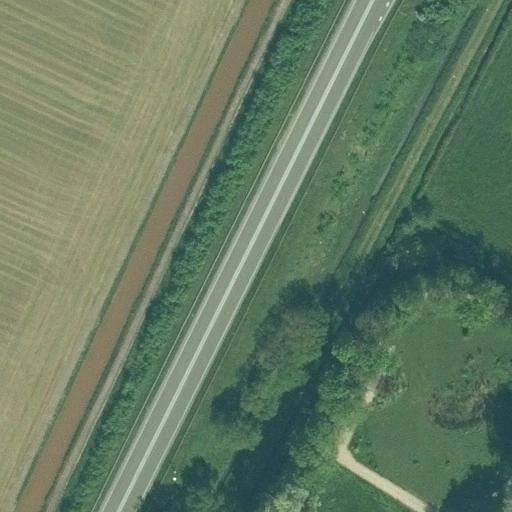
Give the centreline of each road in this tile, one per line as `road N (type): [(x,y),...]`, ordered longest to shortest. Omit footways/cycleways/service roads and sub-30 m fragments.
road 1 (track): [(223,511),(495,0)]
road 2 (trunk): [(118,511),(373,0)]
